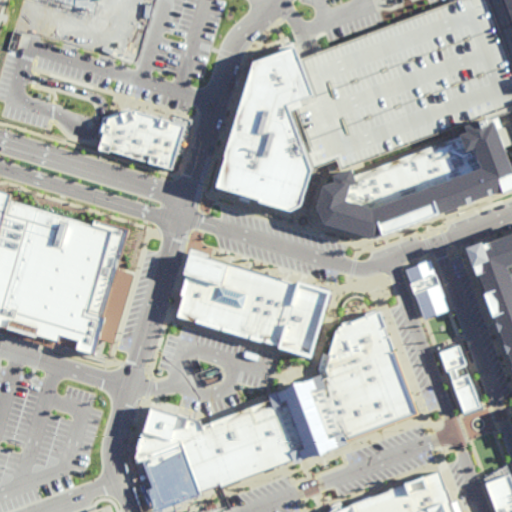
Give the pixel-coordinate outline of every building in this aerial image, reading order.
[(219,185),(254,63),(294,48),(297,58),(455,0),(483,0),(511,79),(511,101),(343,165),(340,158),(314,168),(302,209),(219,185)] [(99,148),(172,172),(187,127),(132,109),(109,117),(99,148)] [(334,176),(494,118),(511,168),(511,187),(376,238),(324,222),(318,205),(322,184),(334,176)] [(0,188),(3,189),(5,182),(25,189),(23,194),(100,219),(102,214),(138,225),(125,264),(142,269),(118,342),(106,338),(103,350),(84,344),(86,337),(68,331),(66,337),(48,331),(46,335),(0,319),(0,269),(2,263),(0,262),(0,188)] [(511,233),(468,250),(511,364),(511,274),(509,266),(511,264),(511,233)] [(191,250),(328,292),(309,354),(180,314),(185,297),(182,295),(188,276),(183,274),(191,250)] [(431,260),(406,269),(425,320),(450,311),(431,260)] [(155,511),(420,413),(381,308),(340,323),(324,376),(205,423),(150,406),(135,456),(155,511)] [(459,345),(441,352),(464,413),(482,406),(459,345)] [(452,511),(439,474),(339,511),(337,511),(452,511)] [(511,511),(511,479),(510,474),(485,483),(496,511),(511,511)]
